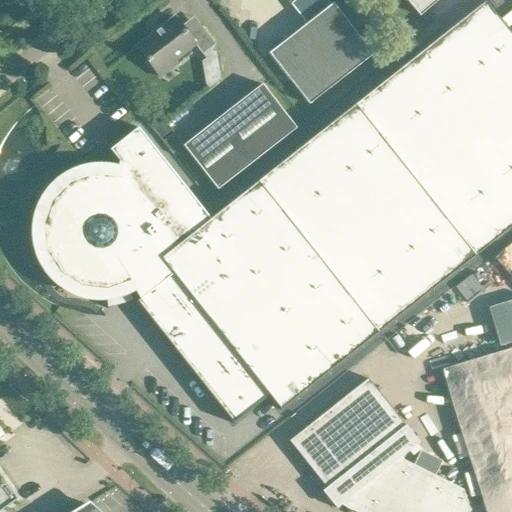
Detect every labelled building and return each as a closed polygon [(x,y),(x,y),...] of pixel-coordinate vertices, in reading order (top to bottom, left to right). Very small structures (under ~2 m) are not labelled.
[(405,0),(419,16),(438,0),(405,0)] [(511,37),(484,2),(210,219),(137,127),(109,150),(121,165),(118,174),(113,173),(108,172),(102,172),(97,171),(92,172),(87,173),(82,174),(77,176),(72,178),(67,180),(63,183),(59,186),(55,190),(52,194),(49,198),(46,203),(43,207),(42,212),(40,217),(39,222),(38,228),(38,233),(38,238),(39,243),(40,248),(42,253),(44,258),(46,263),(49,267),(52,271),(56,275),(60,279),(64,282),(68,285),(73,287),(78,289),(83,291),(88,292),(93,293),(98,293),(104,293),(109,292),(115,291),(120,289),(125,287),(130,285),(139,299),(136,301),(233,424),(268,395),(280,409),(511,225),(511,37)] [(267,53),(289,81),(289,80),(309,105),(372,55),(333,4),(333,3),(333,2),(267,53)] [(175,60),(194,44),(174,18),(136,47),(159,77),(177,63),(175,60)] [(183,146),(217,190),(296,128),(261,84),(183,146)] [(162,121),(155,126),(162,136),(169,130),(162,121)] [(471,273),(454,287),(468,303),(485,290),(471,273)] [(511,297),(489,304),(500,345),(511,342),(511,297)] [(368,379),(304,429),(289,441),(326,488),(322,491),(336,508),(344,502),(363,511),(466,511),(469,508),(463,490),(399,458),(419,443),(405,425),(405,426),(368,379)] [(0,511),(17,499),(0,474),(0,437),(3,435),(0,430),(0,511)]
